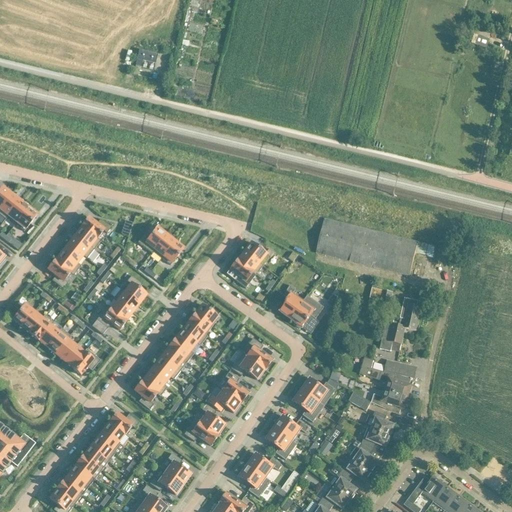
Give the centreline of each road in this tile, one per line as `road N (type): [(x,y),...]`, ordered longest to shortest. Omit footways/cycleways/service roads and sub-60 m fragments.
road 1 (residential): [(200,277),(291,342),(296,354),(185,511)]
road 2 (residential): [(511,188),(477,180),(511,33)]
road 3 (residential): [(97,409),(200,277)]
road 4 (residential): [(84,188),(232,228)]
road 5 (residential): [(0,299),(84,188)]
road 6 (residential): [(425,453),(419,418),(441,321)]
road 7 (residential): [(19,508),(97,409)]
road 8 (residential): [(97,409),(0,334)]
